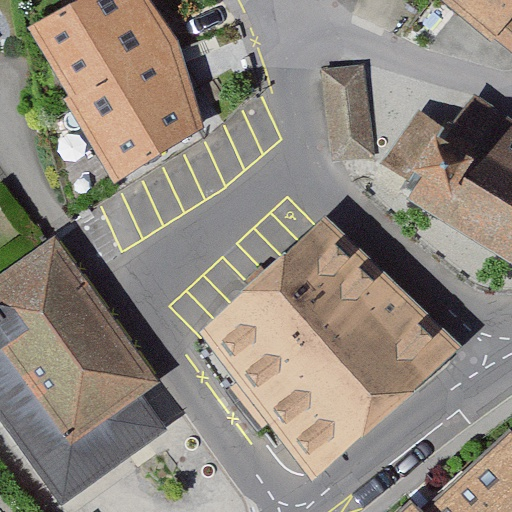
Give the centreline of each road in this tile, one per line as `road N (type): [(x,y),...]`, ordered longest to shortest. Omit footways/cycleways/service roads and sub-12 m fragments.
road 1 (residential): [(284,511),(152,328),(152,291),(166,263),(313,169)]
road 2 (residential): [(313,169),(501,359)]
road 3 (residential): [(501,359),(315,511)]
road 4 (residential): [(511,98),(484,77),(306,34)]
road 5 (residential): [(306,34),(313,169)]
